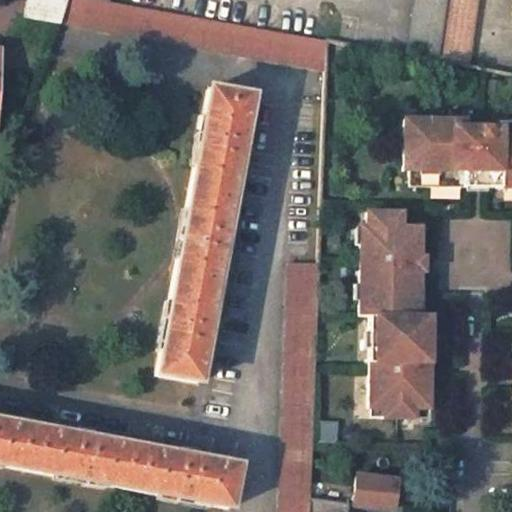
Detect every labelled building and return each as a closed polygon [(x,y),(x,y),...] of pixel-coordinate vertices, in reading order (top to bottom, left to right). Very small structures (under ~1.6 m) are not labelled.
[(66,0),(59,25),(324,71),(325,39),(107,1),(101,0),(66,0)] [(436,59),(443,0),(413,0),(407,54),(436,59)] [(465,65),(474,0),(443,0),(436,59),(465,65)] [(206,90),(152,378),(193,385),(247,98),(206,90)] [(463,184),(484,184),(484,190),(511,190),(511,125),(497,125),(497,131),(451,129),(451,124),(402,122),(401,172),(406,172),(406,187),(462,190),(463,184)] [(421,410),(423,350),(417,349),(417,334),(423,334),(424,320),(413,319),(413,303),(408,303),(409,288),(414,289),(417,230),(399,229),(399,215),(365,214),(364,244),(358,243),(357,286),(362,286),(361,301),(356,301),(355,316),(366,316),(365,331),(370,332),(370,348),(365,348),(362,407),(376,409),(375,417),(407,418),(407,410),(421,410)] [(317,265),(286,264),(278,511),(306,511),(307,498),(312,365),(314,314),(317,265)] [(0,424),(0,468),(225,511),(234,469),(0,424)] [(356,507),(382,511),(395,511),(400,485),(362,477),(356,507)] [(350,511),(351,506),(307,498),(306,511),(350,511)]
